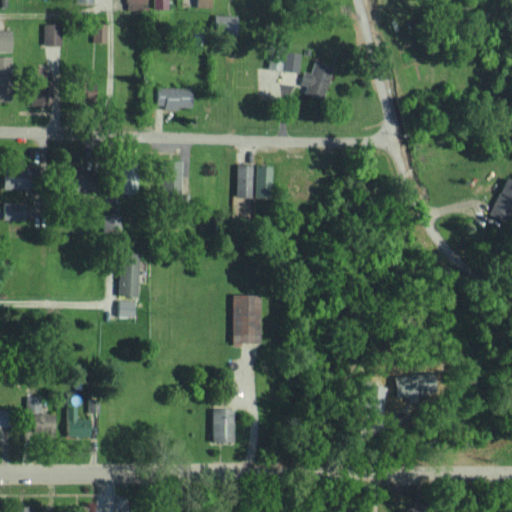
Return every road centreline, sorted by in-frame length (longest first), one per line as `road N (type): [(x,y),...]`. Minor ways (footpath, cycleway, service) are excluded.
road 1 (residential): [(0,474),(511,472)]
road 2 (residential): [(392,141),(0,129)]
road 3 (residential): [(511,329),(482,272),(432,232),(411,198),(359,0)]
